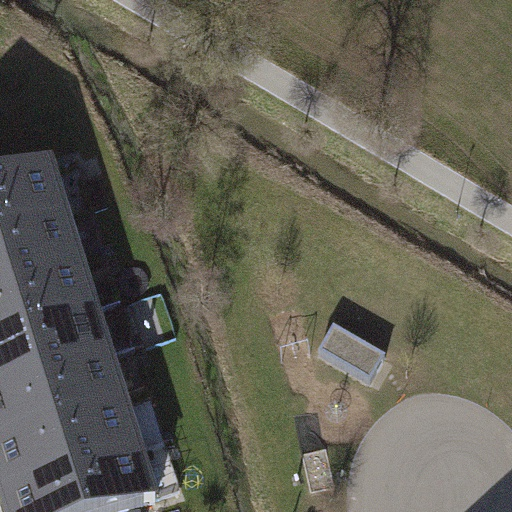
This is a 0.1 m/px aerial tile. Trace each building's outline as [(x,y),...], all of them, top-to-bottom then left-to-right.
[(0,198),(0,246),(72,224),(58,181),(0,198)] [(0,246),(0,295),(85,270),(72,224),(0,246)] [(0,295),(0,346),(99,316),(85,270),(0,295)] [(0,346),(0,398),(113,362),(99,316),(0,346)] [(386,361),(335,332),(321,357),(373,386),(386,361)] [(0,398),(0,452),(129,411),(113,362),(0,398)] [(0,452),(0,507),(144,461),(129,411),(0,452)] [(160,511),(144,461),(0,507),(0,511),(160,511)]
